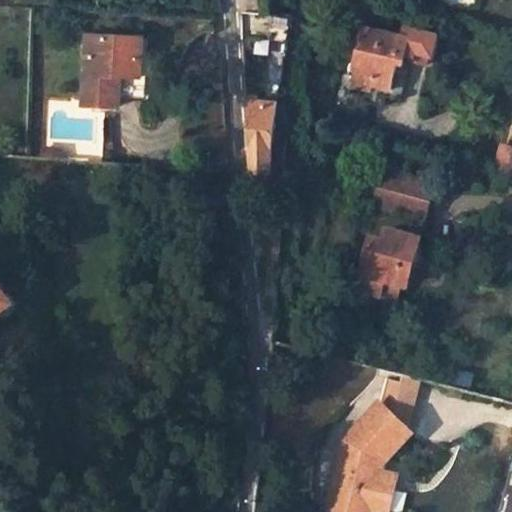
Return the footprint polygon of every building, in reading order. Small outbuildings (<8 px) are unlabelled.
[(404,35),(364,25),(353,70),(357,70),(353,87),(371,90),(372,85),(390,89),(396,65),(405,68),(408,55),(414,56),(413,60),(429,63),(431,56),(436,57),(441,34),(407,26),(404,35)] [(88,42),(83,106),(111,107),(113,81),(144,82),(146,45),(88,42)] [(269,70),(269,52),(253,52),(253,70),(269,70)] [(278,104),(245,100),(248,156),(271,158),(278,104)] [(511,180),(511,148),(504,146),(494,175),(511,180)] [(63,150),(43,148),(42,158),(62,160),(63,150)] [(369,203),(428,219),(437,184),(376,167),(371,186),(369,203)] [(419,257),(424,239),(391,230),(387,241),(375,238),(360,289),(382,296),(387,280),(403,285),(411,255),(419,257)] [(410,287),(419,257),(411,255),(403,285),(410,287)] [(0,318),(17,306),(0,282),(0,277),(1,277),(0,276),(0,318)] [(399,300),(403,285),(387,280),(382,296),(399,300)] [(413,433),(381,403),(344,441),(327,507),(348,511),(353,511),(355,507),(372,511),(375,511),(387,511),(395,484),(383,482),(386,472),(383,471),(385,462),(413,433)] [(398,475),(386,472),(383,482),(395,484),(398,475)]
